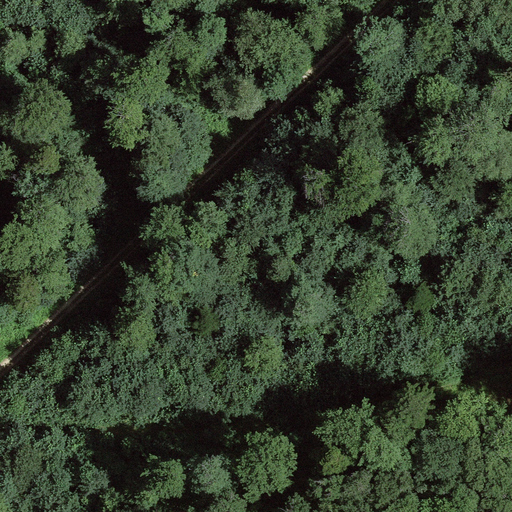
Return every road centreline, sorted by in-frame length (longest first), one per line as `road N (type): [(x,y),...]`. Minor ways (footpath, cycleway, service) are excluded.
road 1 (track): [(388,0),(203,167),(0,374)]
road 2 (track): [(0,435),(300,419),(511,364)]
